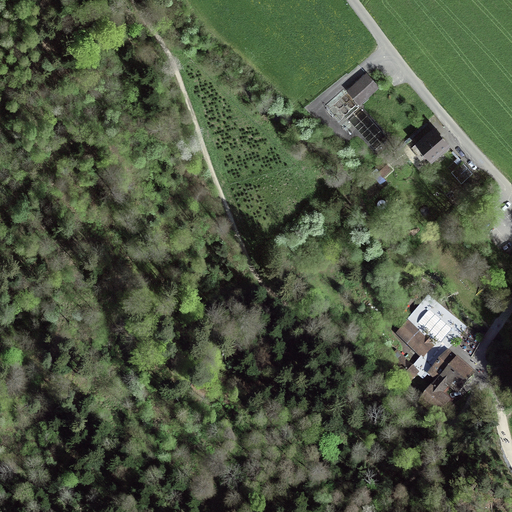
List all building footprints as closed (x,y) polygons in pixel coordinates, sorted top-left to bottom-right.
[(379,86),(366,71),(346,89),(359,104),(379,86)] [(451,144),(435,124),(415,140),(417,143),(411,148),(424,164),(430,159),(431,161),(439,154),(443,158),(453,150),(449,146),(451,144)] [(472,173),(462,162),(452,171),(461,183),(472,173)] [(392,169),(387,164),(380,171),(384,176),(392,169)] [(374,175),(381,184),(385,181),(379,171),(374,175)] [(409,385),(417,375),(423,380),(428,374),(435,380),(418,400),(437,415),(451,398),(446,393),(452,386),(457,391),(459,389),(472,374),(447,351),(449,348),(467,328),(428,295),(395,334),(421,356),(413,365),(404,357),(397,350),(389,359),(400,369),(396,373),(409,385)]
